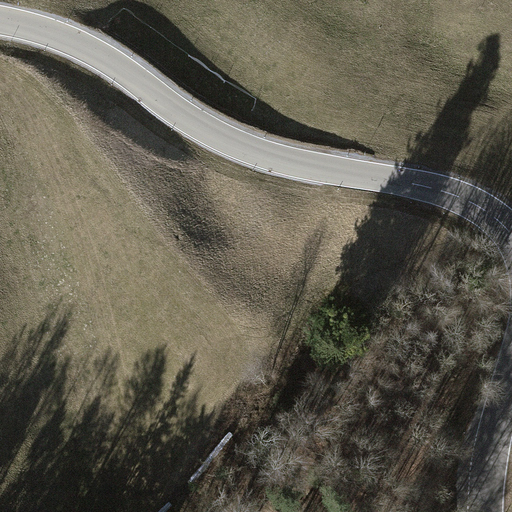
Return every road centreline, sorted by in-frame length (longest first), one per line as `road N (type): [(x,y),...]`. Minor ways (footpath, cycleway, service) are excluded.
road 1 (tertiary): [(0,21),(87,49),(229,142),(317,169),(441,191),(484,210),(511,235)]
road 2 (tertiary): [(511,372),(491,447),(485,511)]
